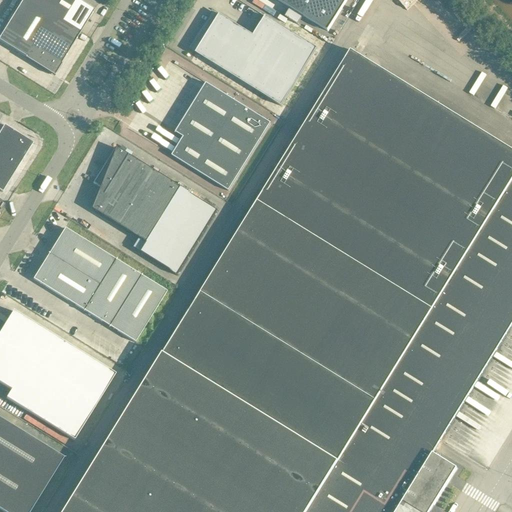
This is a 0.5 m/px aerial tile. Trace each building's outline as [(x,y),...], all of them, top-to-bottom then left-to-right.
[(25,58),(51,74),(55,77),(62,64),(61,64),(94,10),(77,0),(22,0),(0,37),(0,41),(26,58),(25,58)] [(276,0),(328,32),(347,0),(276,0)] [(220,15),(196,53),(281,107),(317,49),(266,17),(254,36),(220,15)] [(430,511),(457,469),(433,454),(464,404),(511,325),(511,150),(351,51),(65,511),(430,511)] [(271,124),(230,98),(206,84),(176,133),(183,138),(172,156),(229,192),(271,124)] [(0,191),(2,193),(26,154),(33,143),(4,125),(0,131),(0,191)] [(179,188),(127,156),(118,150),(117,152),(114,150),(93,183),(102,189),(93,211),(145,243),(179,188)] [(218,211),(179,188),(145,243),(139,252),(178,276),(218,211)] [(48,253),(48,254),(100,286),(116,259),(115,260),(65,229),(49,254),(48,253)] [(100,286),(48,254),(49,254),(33,280),(84,311),(83,312),(100,286)] [(109,328),(142,275),(141,275),(141,276),(116,260),(116,259),(100,286),(83,312),(84,312),(84,311),(109,327),(109,328)] [(142,275),(109,328),(110,327),(135,343),(167,292),(141,276),(142,275)] [(115,375),(13,311),(0,332),(0,383),(11,390),(6,399),(74,441),(115,375)] [(0,459),(45,488),(64,458),(0,418),(0,459)] [(0,509),(4,511),(30,511),(45,488),(0,459),(0,509)]
